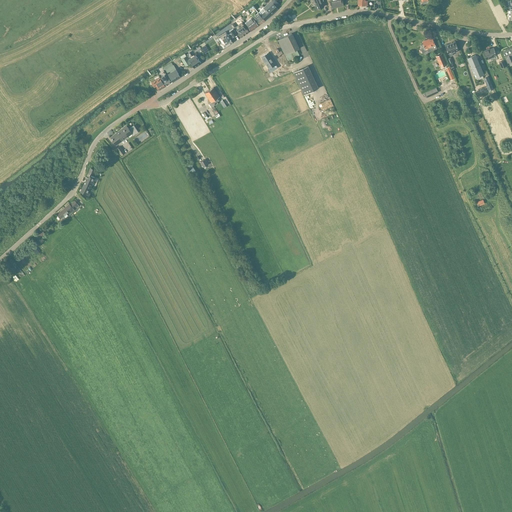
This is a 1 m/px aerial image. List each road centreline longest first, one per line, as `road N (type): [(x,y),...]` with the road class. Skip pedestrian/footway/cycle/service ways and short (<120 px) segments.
road 1 (residential): [(144,104),(169,99),(277,29),(353,12),(511,34)]
road 2 (residential): [(144,104),(288,0)]
road 3 (track): [(431,422),(289,511)]
road 4 (residential): [(37,225),(76,185),(102,133),(144,104)]
